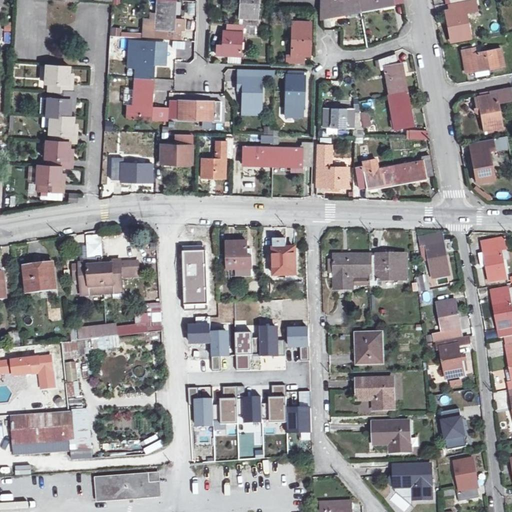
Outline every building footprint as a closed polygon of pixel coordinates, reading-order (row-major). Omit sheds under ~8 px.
[(176,0),(157,0),(157,19),(144,19),(144,27),(144,34),(168,36),(168,28),(181,29),(184,29),(185,18),(174,18),(174,15),(175,15),(176,13),(176,0)] [(246,16),(245,24),(256,24),(262,25),(262,17),(259,16),(259,0),(242,0),(242,6),(242,16),(246,16)] [(323,0),(323,17),(362,9),(360,0),(323,0)] [(360,0),(362,9),(405,1),(405,0),(360,0)] [(465,0),(457,0),(452,1),(454,8),(447,9),(453,39),(472,36),(465,0)] [(304,55),(311,56),(313,22),(294,21),(293,55),(286,55),(285,62),(304,62),(304,55)] [(256,32),(256,24),(245,24),(230,23),(229,30),(225,30),(225,37),(225,44),(219,44),(219,53),(230,54),(241,55),(243,31),(256,32)] [(181,37),(181,29),(168,28),(168,36),(181,37)] [(137,77),(155,78),(155,67),(156,63),(166,64),(167,50),(156,49),(157,41),(132,40),(130,67),(138,68),(137,77)] [(167,42),(157,41),(156,49),(167,50),(167,42)] [(173,49),(184,50),(185,42),(173,41),(173,49)] [(477,67),(477,70),(488,68),(507,65),(504,47),(474,52),(473,47),(466,49),(469,68),(477,67)] [(391,95),(409,92),(407,79),(405,79),(402,63),(398,64),(396,54),(377,59),(378,68),(386,67),(391,95)] [(75,90),(75,83),(72,83),(72,72),(73,65),(49,64),(48,83),(51,83),(51,89),(55,89),(75,90)] [(170,79),(170,67),(156,67),(156,79),(170,79)] [(225,81),(234,81),(234,70),(226,69),(225,81)] [(264,76),(267,76),(268,70),(250,69),(250,76),(246,76),(246,77),(241,77),(241,84),(241,89),(245,89),(245,107),(263,107),(264,76)] [(288,115),(304,116),(305,75),(289,75),(288,115)] [(161,108),(153,107),(154,93),(155,78),(137,77),(136,105),(131,105),(130,117),(152,118),(160,119),(161,108)] [(500,100),(511,98),(511,85),(491,89),(492,92),(480,94),(486,128),(505,124),(500,100)] [(78,90),(75,90),(55,89),(55,97),(51,97),(50,112),(50,114),(53,115),(73,116),(74,98),(78,98),(78,90)] [(409,92),(391,95),(397,128),(414,126),(411,110),(413,109),(409,92)] [(179,118),(222,119),(222,102),(200,101),(180,100),(179,118)] [(365,126),(362,110),(356,109),(356,107),(326,106),(325,125),(365,126)] [(169,108),(161,108),(160,119),(169,120),(169,108)] [(77,116),(73,116),(53,115),(53,132),(56,132),(56,140),(73,141),(79,141),(79,134),(75,134),(76,122),(77,116)] [(364,139),(363,128),(354,129),(354,140),(364,139)] [(428,129),(411,129),(411,138),(427,138),(428,129)] [(164,162),(194,163),(194,135),(176,134),(176,139),(179,139),(179,145),(164,144),(164,162)] [(491,149),(497,147),(495,136),(477,140),(479,150),(474,151),(480,180),(496,177),(491,149)] [(202,157),(202,177),(217,178),(217,176),(228,176),(228,157),(234,157),(235,137),(227,137),(227,141),(218,140),(217,158),(202,157)] [(72,148),(73,141),(56,140),(49,140),(48,156),(51,156),(51,165),(64,165),(75,166),(75,158),(71,157),(72,148)] [(275,147),(275,164),(314,165),(315,142),(304,142),(303,148),(275,147)] [(320,144),(318,179),(326,179),(326,184),(334,184),(334,188),(340,188),(340,184),(349,185),(350,166),(331,165),(331,161),(332,161),(333,144),(320,144)] [(245,163),(275,164),(275,147),(246,146),(245,163)] [(395,165),(398,184),(413,181),(413,179),(426,177),(426,175),(436,173),(433,154),(421,156),(422,160),(395,165)] [(154,163),(125,162),(125,157),(114,156),(113,177),(122,177),(122,181),(154,181),(154,163)] [(365,166),(358,167),(361,186),(370,184),(371,187),(383,185),(383,187),(398,184),(395,165),(379,168),(377,158),(364,161),(365,166)] [(64,172),(64,165),(51,165),(40,164),(40,166),(33,166),(32,179),(40,180),(39,182),(43,182),(43,189),(66,191),(67,183),(63,183),(64,172)] [(425,243),(431,272),(449,268),(443,240),(439,241),(437,233),(418,237),(420,244),(425,243)] [(101,235),(86,236),(87,259),(102,258),(101,235)] [(487,242),(489,251),(484,252),(490,282),(507,279),(504,260),(509,259),(505,239),(487,242)] [(253,269),(253,259),(248,259),(247,243),(227,243),(228,270),(232,270),(252,269),(253,269)] [(274,250),(275,277),(297,276),(296,249),(274,250)] [(208,252),(185,252),(186,306),(209,306),(208,252)] [(378,269),(370,269),(371,276),(371,286),(379,286),(379,281),(405,280),(405,257),(378,256),(378,269)] [(353,276),(371,276),(370,269),(370,257),(336,257),(335,260),(330,261),(330,274),(336,274),(336,290),(353,290),(353,276)] [(103,266),(104,294),(123,293),(122,278),(138,277),(137,261),(121,262),(120,261),(113,262),(113,266),(103,266)] [(104,294),(103,266),(89,267),(88,263),(80,263),(80,265),(80,280),(81,296),(104,294)] [(57,290),(54,264),(42,265),(42,269),(26,271),(28,292),(57,290)] [(80,280),(80,265),(72,265),(73,280),(80,280)] [(450,274),(449,268),(431,272),(432,277),(450,274)] [(428,290),(425,277),(417,278),(419,292),(428,290)] [(511,336),(511,305),(509,290),(491,293),(500,339),(511,336)] [(442,334),(443,341),(456,339),(458,338),(457,331),(461,330),(456,302),(437,305),(442,334)] [(487,317),(494,316),(492,302),(485,303),(487,317)] [(160,303),(148,304),(148,313),(161,312),(160,303)] [(196,324),(188,325),(189,346),(212,345),(211,317),(196,317),(196,324)] [(80,342),(78,324),(70,324),(72,343),(80,342)] [(116,326),(93,328),(93,340),(88,341),(89,351),(119,347),(118,337),(116,326)] [(277,329),(260,329),(261,358),(285,357),(285,341),(278,342),(277,329)] [(310,362),(309,330),(290,331),(290,348),(301,348),(301,363),(310,362)] [(10,345),(20,345),(20,332),(10,332),(10,345)] [(212,345),(213,372),(222,372),(221,357),(229,357),(229,333),(212,334),(212,345)] [(359,345),(359,365),(382,364),(381,333),(356,334),(357,345),(359,345)] [(253,334),(236,334),(237,372),(250,371),(250,356),(261,356),(260,339),(253,339),(253,334)] [(443,341),(442,334),(435,335),(436,343),(441,342),(443,341)] [(458,345),(456,339),(443,341),(441,342),(442,346),(441,346),(446,377),(464,374),(459,345),(458,345)] [(0,374),(14,373),(26,372),(26,375),(41,374),(42,390),(55,388),(52,357),(39,358),(0,363),(0,361),(0,374)] [(78,381),(77,363),(66,363),(67,382),(78,381)] [(375,400),(375,410),(393,409),(392,380),(358,380),(359,399),(375,400)] [(69,399),(81,399),(80,382),(68,383),(69,399)] [(245,387),(237,388),(238,405),(245,405),(246,423),(262,423),(262,421),(262,405),(262,397),(245,398),(245,387)] [(287,424),(286,387),(272,387),(273,405),(262,405),(262,421),(276,421),(276,424),(287,424)] [(199,388),(189,388),(190,406),(196,405),(197,427),(214,426),(214,422),(213,406),(213,400),(199,400),(199,388)] [(238,425),(237,388),(224,388),(224,406),(213,406),(214,422),(221,422),(227,422),(227,425),(238,425)] [(300,393),(300,410),(311,410),(311,393),(300,393)] [(509,394),(496,397),(499,412),(511,410),(509,394)] [(370,403),(359,403),(360,415),(371,414),(370,403)] [(300,410),(287,411),(287,428),(299,428),(299,434),(312,434),(311,410),(300,410)] [(467,448),(461,419),(460,419),(458,410),(442,414),(449,451),(467,448)] [(74,432),(73,413),(13,418),(14,456),(76,452),(74,432)] [(390,445),(390,452),(410,452),(408,423),(374,424),(375,445),(390,445)] [(455,462),(460,488),(456,493),(457,502),(477,498),(475,488),(477,487),(472,459),(455,462)] [(414,487),(414,499),(431,499),(429,466),(395,467),(395,476),(392,476),(390,478),(390,485),(392,486),(396,486),(396,487),(414,487)] [(30,467),(15,468),(15,477),(31,476),(30,467)] [(96,479),(98,501),(159,496),(157,474),(96,479)] [(443,498),(455,496),(454,489),(442,491),(443,498)] [(340,510),(340,503),(322,504),(322,511),(351,511),(351,510),(340,510)]
